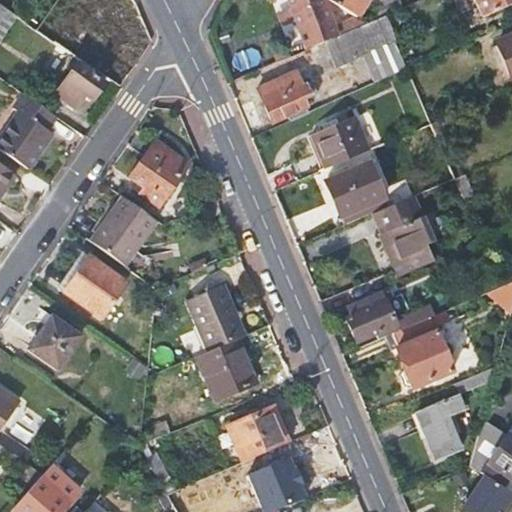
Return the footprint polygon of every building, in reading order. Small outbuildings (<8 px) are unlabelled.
[(340,8),(326,0),(286,0),(306,49),(340,34),(362,24),(364,23),(355,17),(335,26),(330,12),(340,8)] [(326,0),(340,8),(355,17),(365,2),(369,5),(369,0),(326,0)] [(511,0),(474,0),(482,16),(511,3),(511,0)] [(362,24),(371,43),(391,33),(383,15),(376,18),(364,23),(362,24)] [(22,32),(49,51),(55,42),(37,29),(28,22),(22,32)] [(511,36),(496,44),(511,78),(511,77),(511,36)] [(77,64),(56,95),(70,104),(79,91),(92,99),(104,82),(77,64)] [(258,88),(272,121),(287,115),(305,107),(302,99),(316,93),(311,82),(302,85),(297,72),(258,88)] [(16,112),(0,136),(0,147),(29,167),(50,136),(46,133),(57,116),(24,93),(13,110),(16,112)] [(305,107),(287,115),(288,120),(307,112),(305,107)] [(372,147),(383,142),(371,113),(360,117),(372,147)] [(310,134),(324,169),(367,151),(353,116),(310,134)] [(418,129),(438,173),(431,177),(435,187),(454,179),(430,124),(418,129)] [(155,139),(129,176),(149,190),(145,196),(157,204),(186,163),(155,139)] [(0,161),(0,190),(13,171),(0,161)] [(340,216),(384,198),(370,165),(326,184),(340,216)] [(122,195),(90,241),(124,267),(157,221),(122,195)] [(381,233),(380,234),(394,269),(398,276),(432,261),(425,245),(431,242),(411,197),(373,213),(381,233)] [(88,256),(63,291),(99,318),(124,283),(88,256)] [(488,291),(511,312),(511,309),(511,281),(500,286),(488,291)] [(186,298),(205,348),(236,337),(245,334),(223,283),(186,298)] [(345,316),(355,341),(384,330),(386,334),(432,314),(428,303),(390,319),(382,301),(367,307),(363,298),(344,306),(348,315),(345,316)] [(397,346),(404,366),(402,374),(405,382),(412,383),(413,386),(453,370),(446,354),(453,352),(450,342),(442,346),(434,326),(448,320),(444,309),(432,314),(386,334),(385,335),(391,349),(397,346)] [(50,316),(26,350),(56,371),(80,337),(50,316)] [(195,352),(215,400),(255,382),(236,337),(205,348),(195,352)] [(0,388),(0,395),(5,399),(8,394),(9,393),(0,388)] [(0,425),(17,400),(8,394),(5,399),(0,395),(0,425)] [(415,412),(434,459),(461,447),(447,414),(463,407),(457,394),(415,412)] [(228,427),(243,461),(255,456),(286,443),(271,408),(228,427)] [(482,419),(469,465),(484,475),(496,483),(501,474),(511,481),(511,436),(506,432),(505,434),(482,419)] [(0,445),(2,447),(25,462),(32,453),(0,431),(0,445)] [(146,461),(165,495),(175,491),(156,455),(146,461)] [(269,511),(274,510),(277,509),(255,456),(243,461),(175,491),(165,495),(169,504),(174,511),(269,511)] [(41,477),(10,511),(9,511),(57,511),(68,501),(77,490),(64,478),(51,466),(43,475),(41,477)] [(501,511),(511,496),(511,492),(496,483),(484,475),(459,511),(501,511)]
